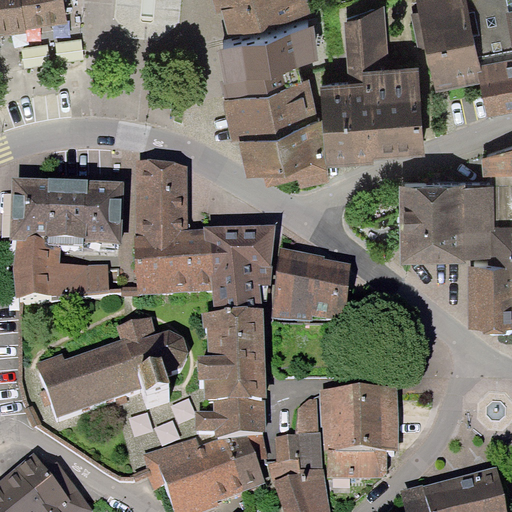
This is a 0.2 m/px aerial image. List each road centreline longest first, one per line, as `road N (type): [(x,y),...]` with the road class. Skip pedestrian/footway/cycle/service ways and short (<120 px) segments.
road 1 (residential): [(304,215),(171,147),(76,135),(0,149)]
road 2 (residential): [(484,357),(304,215)]
road 3 (residential): [(304,215),(373,172),(511,127)]
road 4 (residential): [(369,511),(442,434),(484,357)]
road 5 (residential): [(0,425),(149,511)]
